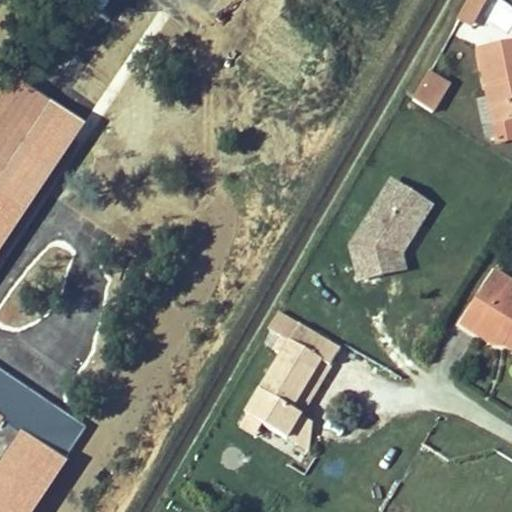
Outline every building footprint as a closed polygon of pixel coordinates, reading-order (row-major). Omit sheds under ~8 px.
[(465,0),(457,18),(475,27),(487,0),(465,0)] [(511,42),(479,49),(494,125),(511,121),(511,42)] [(432,72),(413,101),(433,113),(451,85),(432,72)] [(511,121),(494,125),(488,97),(476,100),(483,135),(497,143),(511,139),(511,121)] [(388,180),(350,246),(359,280),(382,273),(375,251),(379,243),(399,254),(407,239),(404,229),(411,216),(418,220),(428,202),(388,180)] [(404,229),(407,239),(418,220),(411,216),(404,229)] [(375,251),(382,273),(403,268),(399,254),(379,243),(375,251)] [(511,281),(495,271),(464,319),(478,328),(477,329),(497,342),(503,333),(511,338),(511,340),(508,347),(511,349),(511,304),(500,296),(502,292),(503,293),(511,281)] [(511,304),(511,282),(511,281),(503,293),(502,292),(500,296),(511,304)] [(494,346),(508,347),(511,340),(511,338),(503,333),(497,342),(477,329),(478,328),(464,319),(461,325),(494,346)] [(301,326),(247,416),(288,440),(302,416),(293,411),(322,362),(331,367),(341,349),(301,326)] [(331,367),(322,362),(293,411),(302,416),(331,367)] [(249,453),(232,443),(221,463),(238,473),(249,453)]
